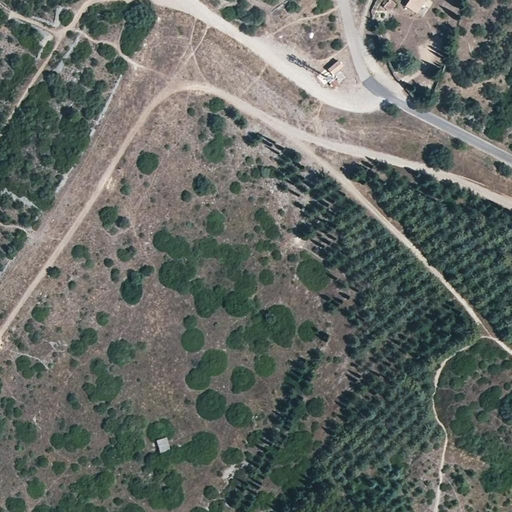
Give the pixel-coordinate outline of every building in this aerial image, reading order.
[(390,0),(388,0),(383,6),(389,12),(396,4),(390,0)] [(424,0),(409,0),(406,5),(417,12),(424,0)] [(338,60),(327,69),(332,75),(343,66),(338,60)] [(338,84),(334,79),(330,82),(334,87),(338,84)] [(167,438),(157,441),(161,453),(171,450),(167,438)]
